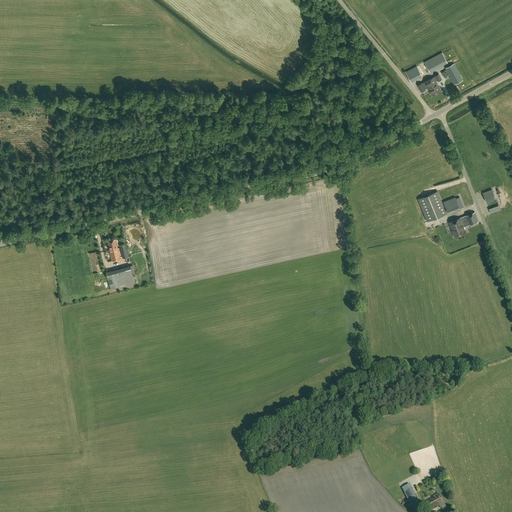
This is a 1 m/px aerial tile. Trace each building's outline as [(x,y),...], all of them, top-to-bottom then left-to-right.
[(430,71),(447,62),(442,52),(424,61),(430,71)] [(445,68),(454,84),(462,80),(454,63),(445,68)] [(417,66),(406,72),(411,82),(422,76),(417,66)] [(433,77),(429,79),(424,82),(425,82),(422,83),(418,85),(421,91),(425,89),(428,87),(432,95),(440,90),(436,81),(438,80),(438,81),(442,79),(439,74),(435,75),(435,76),(433,77)] [(485,200),(495,197),(492,189),(482,193),(485,200)] [(468,190),(460,193),(465,208),(473,206),(468,190)] [(447,214),(438,191),(418,199),(427,222),(447,214)] [(457,196),(455,197),(443,201),(448,214),(460,210),(460,208),(462,208),(457,196)] [(448,222),(449,224),(452,232),(452,231),(454,237),(456,237),(464,235),(464,234),(466,233),(465,231),(466,231),(465,227),(478,221),(474,212),(448,222)] [(117,247),(115,239),(107,241),(109,249),(112,261),(121,259),(118,247),(117,247)] [(125,243),(119,244),(122,258),(128,257),(125,243)] [(135,283),(132,273),(134,272),(132,265),(130,266),(130,265),(107,272),(111,289),(135,283)] [(402,488),(404,492),(409,502),(411,501),(412,503),(409,504),(412,507),(414,510),(421,506),(410,484),(402,488)] [(440,508),(444,506),(438,494),(433,497),(433,498),(426,501),(431,511),(439,506),(440,508)]
